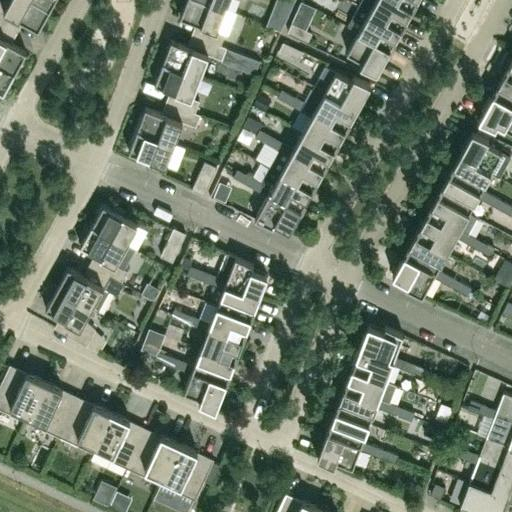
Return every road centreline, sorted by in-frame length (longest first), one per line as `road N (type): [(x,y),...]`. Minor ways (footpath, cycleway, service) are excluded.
road 1 (residential): [(345,281),(500,0)]
road 2 (residential): [(456,0),(310,264)]
road 3 (residential): [(242,431),(11,321)]
road 4 (residential): [(310,264),(94,165)]
road 5 (residential): [(511,361),(345,281)]
road 6 (residential): [(310,264),(242,431)]
road 7 (residential): [(282,449),(345,281)]
road 8 (residential): [(94,165),(158,0)]
road 9 (residential): [(11,321),(94,165)]
road 10 (residential): [(413,511),(282,449)]
road 11 (residential): [(81,0),(13,125)]
